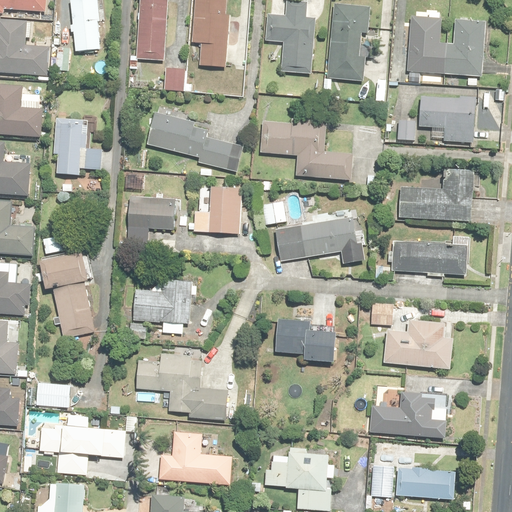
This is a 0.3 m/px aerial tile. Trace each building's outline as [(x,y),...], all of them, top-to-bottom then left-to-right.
[(0,0),(0,22),(27,24),(28,0),(0,0)] [(155,1),(137,0),(125,0),(120,69),(149,72),(155,1)] [(212,49),(211,49),(215,6),(181,3),(177,56),(185,57),(185,77),(211,78),(212,49)] [(84,7),(56,9),(61,64),(89,62),(84,7)] [(249,53),(268,55),(266,82),(290,84),(292,58),(298,58),(301,30),(294,29),(295,16),(271,14),(270,26),(252,24),(249,53)] [(352,19),(318,16),(312,88),(346,91),(352,19)] [(472,31),(440,29),(439,55),(423,54),(425,26),(398,24),(394,84),(421,85),(469,88),(471,58),(471,56),(472,31)] [(0,85),(33,87),(34,59),(14,59),(15,51),(15,50),(16,32),(0,31),(0,85)] [(0,95),(0,145),(27,147),(28,122),(6,121),(7,110),(6,110),(6,95),(0,95)] [(463,112),(406,109),(404,138),(430,139),(429,151),(461,154),(463,129),(463,128),(463,112)] [(196,138),(140,123),(132,156),(181,169),(181,171),(219,182),(227,158),(194,148),(196,138)] [(78,130),(41,129),(39,186),(77,187),(78,130)] [(402,132),(381,130),(379,151),(401,152),(402,132)] [(310,138),(246,132),(244,165),(281,168),(280,187),(338,191),(340,165),(308,163),(310,138)] [(2,146),(0,145),(0,201),(23,203),(26,164),(1,162),(2,146)] [(427,184),(426,200),(385,196),(381,230),(453,237),(456,203),(455,203),(457,186),(427,184)] [(225,244),(225,234),(226,198),(195,197),(194,223),(179,223),(178,243),(225,244)] [(137,210),(114,208),(111,254),(134,256),(135,240),(158,241),(158,213),(137,212),(137,210)] [(20,236),(0,234),(0,218),(0,211),(0,210),(0,270),(18,272),(20,236)] [(268,213),(249,214),(251,238),(270,236),(268,213)] [(337,232),(260,241),(264,277),(341,269),(337,232)] [(64,253),(62,238),(45,240),(46,254),(64,253)] [(450,255),(376,251),(374,283),(448,287),(450,255)] [(71,265),(27,273),(33,302),(76,293),(71,265)] [(173,335),(175,304),(175,293),(148,291),(148,302),(122,301),(120,332),(173,335)] [(335,297),(315,296),(314,326),(334,327),(335,297)] [(0,329),(12,330),(13,299),(0,298),(0,329)] [(71,298),(40,303),(49,358),(81,353),(71,298)] [(394,318),(357,315),(356,336),(392,339),(394,318)] [(297,332),(264,330),(262,363),(289,365),(289,371),(321,373),(323,344),(296,343),(297,332)] [(394,335),(393,344),(372,343),(370,375),(431,379),(433,347),(432,347),(432,337),(394,335)] [(122,401),(157,404),(156,424),(213,427),(214,400),(186,399),(188,373),(125,368),(122,401)] [(57,395),(24,393),(23,419),(56,420),(57,395)] [(387,418),(359,416),(357,445),(416,448),(416,446),(433,446),(433,432),(417,431),(417,424),(422,424),(422,403),(387,403),(387,418)] [(76,482),(77,466),(110,467),(112,440),(78,438),(79,426),(44,425),(43,436),(26,435),(24,463),(42,464),(41,481),(76,482)] [(219,468),(187,467),(189,445),(160,443),(158,465),(146,465),(145,492),(218,495),(219,468)] [(316,459),(278,459),(278,472),(258,471),(257,480),(252,480),(251,496),(257,497),(257,498),(284,499),(283,511),(319,511),(320,498),(314,498),(315,478),(316,478),(316,459)] [(380,478),(356,477),(355,509),(379,510),(380,478)] [(441,483),(385,480),(383,507),(439,510),(441,483)] [(39,511),(71,511),(72,494),(40,492),(39,511)]
